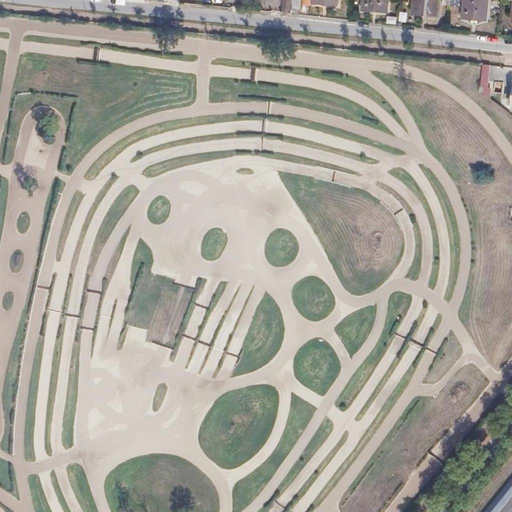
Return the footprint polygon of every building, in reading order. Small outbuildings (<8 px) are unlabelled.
[(281,0),(280,11),(291,12),(292,0),(281,0)] [(361,0),(361,9),(386,11),(387,0),(361,0)] [(412,0),(412,13),(436,15),(437,0),(412,0)] [(462,0),(462,17),(485,19),(486,0),(462,0)] [(498,511),(511,496),(511,478),(483,511),(498,511)]
